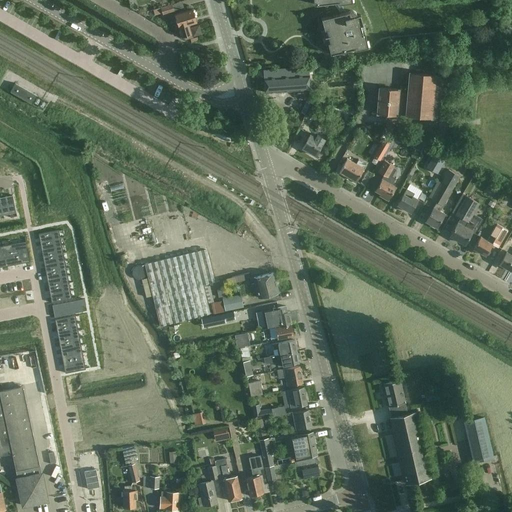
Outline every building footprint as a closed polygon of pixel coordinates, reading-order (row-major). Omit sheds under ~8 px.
[(163,14),(174,11),(172,4),(160,8),(153,9),(154,15),(162,13),(163,14)] [(346,12),(343,8),(337,8),(341,13),(323,18),(321,18),(324,29),(325,29),(328,42),(327,43),(330,54),(332,53),(332,54),(355,48),(355,50),(368,47),(362,25),(363,25),(360,14),(357,15),(356,14),(355,12),(354,11),(353,11),(352,11),(350,11),(349,12),(346,12)] [(193,37),(189,24),(196,22),(192,9),(175,14),(182,37),(185,36),(186,39),(193,37)] [(193,35),(200,33),(198,26),(191,28),(193,35)] [(309,89),(308,74),(308,69),(263,72),(265,92),(309,89)] [(440,118),(442,90),(443,76),(435,76),(435,75),(409,73),(408,92),(398,91),(398,89),(379,87),(377,113),(396,115),(396,113),(405,114),(405,116),(431,118),(431,117),(440,118)] [(36,96),(36,95),(15,83),(10,92),(32,104),(36,96)] [(310,103),(305,113),(312,117),(317,106),(310,103)] [(398,130),(393,138),(403,143),(407,136),(398,130)] [(315,137),(310,134),(302,148),(315,155),(321,145),(325,139),(317,134),(315,137)] [(384,138),(373,156),(380,160),(381,158),(391,142),(384,138)] [(437,173),(447,155),(437,150),(427,167),(437,173)] [(356,181),(366,164),(358,159),(356,163),(346,158),(339,171),(356,181)] [(388,199),(395,186),(392,184),(395,180),(388,176),(394,165),(384,160),(378,171),(384,175),(375,190),(381,193),(380,195),(388,199)] [(437,202),(426,221),(437,227),(445,213),(440,210),(459,176),(449,170),(432,199),(437,202)] [(490,181),(487,187),(497,193),(501,187),(490,181)] [(422,192),(418,199),(413,196),(415,193),(407,188),(397,205),(410,212),(418,199),(423,203),(427,195),(422,192)] [(460,217),(450,235),(465,243),(472,231),(475,232),(480,224),(470,218),(478,203),(466,196),(462,193),(452,211),(456,214),(460,217)] [(13,195),(5,196),(9,213),(16,212),(13,195)] [(5,196),(0,197),(0,205),(2,215),(9,213),(5,196)] [(498,246),(508,229),(497,223),(487,240),(480,236),(473,248),(485,255),(492,243),(498,246)] [(59,230),(38,234),(39,241),(60,237),(59,230)] [(60,237),(39,241),(41,249),(62,245),(60,237)] [(20,252),(13,254),(15,264),(30,261),(26,241),(18,242),(20,252)] [(18,242),(3,245),(7,265),(15,264),(13,254),(20,252),(18,242)] [(62,245),(41,249),(42,257),(63,253),(62,245)] [(207,248),(144,263),(148,278),(141,279),(146,297),(152,295),(160,325),(210,313),(203,284),(204,284),(208,303),(214,301),(209,283),(215,281),(207,248)] [(511,270),(511,254),(507,251),(500,263),(511,270)] [(63,253),(42,257),(44,264),(65,260),(63,253)] [(65,260),(44,264),(45,272),(66,267),(65,260)] [(66,267),(45,272),(47,279),(68,275),(66,267)] [(258,297),(278,292),(273,273),(253,278),(255,284),(251,285),(253,293),(257,292),(258,297)] [(68,275),(47,279),(48,287),(69,283),(68,275)] [(69,283),(48,287),(50,295),(71,291),(69,283)] [(71,291),(50,295),(51,302),(72,298),(71,291)] [(240,294),(222,298),(225,311),(243,307),(248,306),(247,303),(243,304),(241,298),(244,297),(243,295),(241,295),(240,294)] [(211,303),(213,314),(224,311),(221,300),(211,303)] [(262,329),(269,328),(291,323),(289,312),(286,312),(285,306),(269,309),(263,310),(266,326),(261,327),(262,329)] [(233,311),(208,316),(210,325),(224,322),(224,321),(234,319),(233,311)] [(75,315),(55,319),(56,327),(77,323),(75,315)] [(77,323),(56,327),(57,334),(78,330),(77,323)] [(271,339),(277,337),(277,338),(293,335),(291,323),(269,328),(271,339)] [(78,330),(57,334),(59,342),(79,338),(78,330)] [(244,333),(234,335),(236,344),(237,344),(237,347),(241,346),(240,344),(246,343),(244,333)] [(79,338),(59,342),(60,349),(81,345),(79,338)] [(274,355),(296,351),(294,340),(272,344),(274,355)] [(81,345),(60,349),(63,365),(74,363),(72,355),(82,353),(81,345)] [(251,356),(250,356),(248,346),(240,348),(242,357),(243,361),(252,360),(251,356)] [(269,356),(264,357),(265,363),(270,362),(277,361),(278,366),(282,365),(298,362),(296,351),(274,355),(269,356)] [(74,363),(63,365),(65,372),(85,368),(82,353),(72,355),(74,363)] [(250,362),(243,363),(246,377),(253,376),(250,362)] [(287,386),(302,383),(299,366),(284,369),(287,386)] [(400,379),(383,383),(391,417),(408,413),(400,379)] [(251,396),(262,394),(260,380),(248,383),(251,396)] [(0,455),(12,453),(23,505),(46,500),(22,386),(0,390),(0,455)] [(296,406),(307,404),(303,387),(288,390),(290,403),(291,407),(296,406)] [(282,391),(286,408),(290,406),(286,390),(282,391)] [(439,391),(425,394),(426,401),(440,398),(439,391)] [(254,419),(272,416),(271,408),(260,410),(259,404),(252,405),(254,419)] [(296,430),(311,427),(308,410),(292,413),(296,430)] [(202,411),(192,413),(195,425),(205,423),(202,411)] [(406,483),(430,477),(414,412),(408,413),(391,417),(390,417),(406,483)] [(473,461),(493,457),(483,417),(464,422),(473,461)] [(262,418),(255,419),(259,437),(266,436),(262,418)] [(312,432),(291,436),(296,459),(317,455),(314,442),(312,432)] [(268,438),(259,440),(261,452),(265,451),(269,450),(271,450),(268,438)] [(138,477),(142,476),(138,460),(139,460),(136,446),(122,449),(125,463),(131,462),(131,464),(128,465),(132,482),(139,481),(138,477)] [(177,462),(176,451),(169,451),(170,463),(177,462)] [(253,476),(246,478),(249,496),(263,493),(263,492),(269,491),(267,483),(263,484),(260,468),(263,468),(260,455),(249,457),(253,476)] [(270,456),(263,457),(265,466),(272,465),(270,456)] [(318,463),(316,457),(294,461),(294,462),(286,464),(287,468),(295,466),(296,470),(294,471),(296,479),(319,475),(319,473),(320,471),(319,468),(317,466),(316,463),(318,463)] [(228,500),(241,497),(236,475),(229,477),(225,458),(214,461),(215,466),(218,477),(223,476),(228,500)] [(211,479),(218,477),(215,466),(208,467),(211,479)] [(266,468),(268,484),(276,482),(273,467),(266,468)] [(158,487),(159,477),(143,476),(143,487),(158,487)] [(199,506),(204,505),(204,506),(217,503),(212,481),(199,483),(202,497),(198,498),(199,506)] [(135,498),(137,498),(136,490),(132,490),(131,485),(124,486),(124,491),(123,491),(123,506),(135,506),(135,498)] [(178,492),(166,491),(161,491),(160,507),(166,508),(166,509),(177,509),(178,492)]
